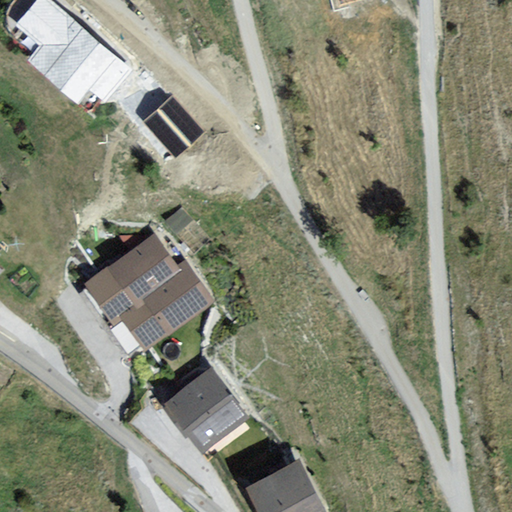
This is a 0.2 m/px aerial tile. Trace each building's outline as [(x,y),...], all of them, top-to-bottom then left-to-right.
[(133,68),(50,0),(37,0),(17,25),(40,44),(29,59),(80,103),(90,90),(105,102),(133,68)] [(199,132),(171,99),(147,120),(175,152),(199,132)] [(153,231),(84,283),(116,324),(122,319),(145,349),(211,299),(183,261),(179,264),(153,231)] [(0,253),(0,274),(11,264),(0,253)] [(212,367),(166,402),(204,451),(249,417),(212,367)] [(324,511),(298,461),(248,487),(260,511),(324,511)]
